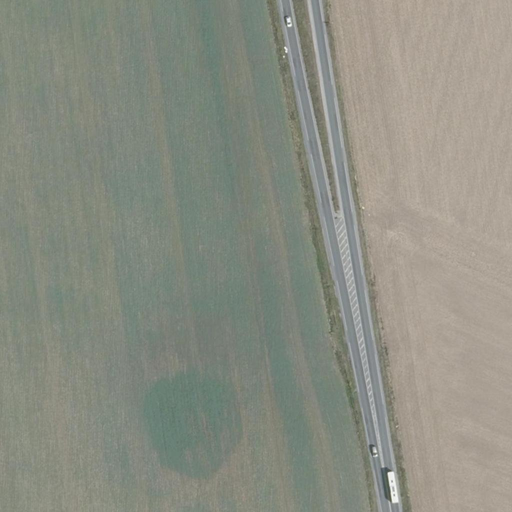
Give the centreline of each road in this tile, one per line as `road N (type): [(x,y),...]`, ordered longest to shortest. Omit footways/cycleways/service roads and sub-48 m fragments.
road 1 (primary): [(279,0),(377,431)]
road 2 (primary): [(377,431),(308,0)]
